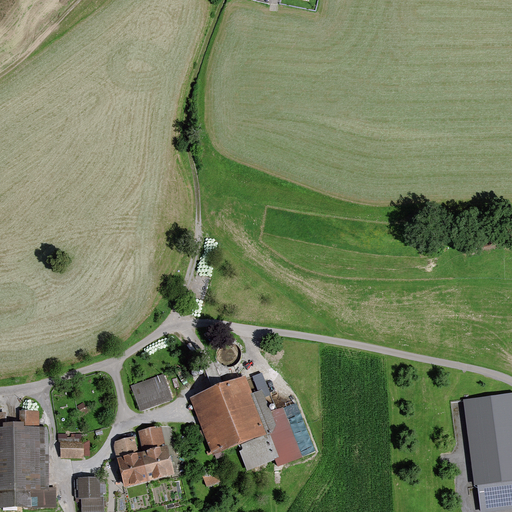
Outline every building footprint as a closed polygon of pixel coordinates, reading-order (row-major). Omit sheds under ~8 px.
[(166,373),(132,383),(141,410),(174,400),(166,373)] [(248,379),(195,400),(216,456),(243,446),(252,469),(278,459),(281,465),(315,452),(297,405),(272,414),(264,393),(254,396),(248,379)] [(511,395),(463,402),(474,488),(478,488),(480,511),(504,511),(511,511),(511,395)] [(40,430),(40,412),(25,413),(25,431),(0,432),(0,507),(52,506),(51,491),(46,491),(44,430),(40,430)] [(82,443),(64,443),(64,460),(82,459),(82,443)] [(171,449),(146,455),(153,483),(177,477),(171,449)] [(146,455),(122,461),(128,488),(153,483),(146,455)] [(105,511),(105,479),(83,480),(83,511),(105,511)]
